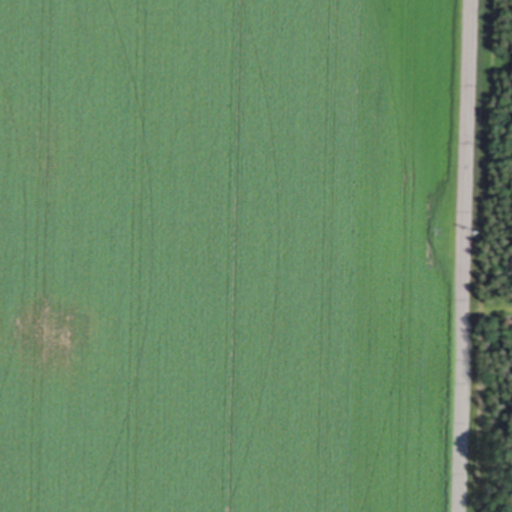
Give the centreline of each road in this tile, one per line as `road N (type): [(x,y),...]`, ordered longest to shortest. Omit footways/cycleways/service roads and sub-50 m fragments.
road 1 (track): [(475,511),(496,0)]
road 2 (residential): [(456,511),(469,0)]
